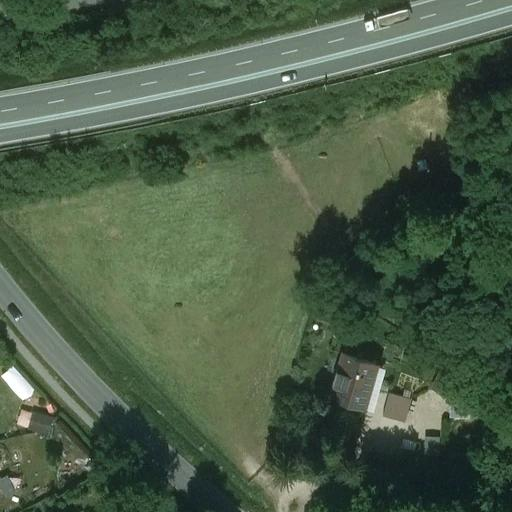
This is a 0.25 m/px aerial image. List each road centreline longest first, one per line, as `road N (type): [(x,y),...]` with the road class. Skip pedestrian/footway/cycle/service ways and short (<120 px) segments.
road 1 (trunk): [(0,134),(319,67),(511,15)]
road 2 (trunk): [(453,0),(312,39),(0,102)]
road 3 (secondary): [(0,286),(87,386),(222,511)]
road 4 (unclassified): [(511,473),(401,474),(342,489),(320,511)]
